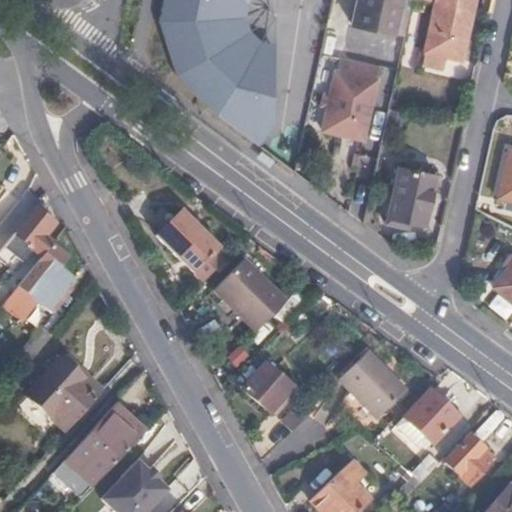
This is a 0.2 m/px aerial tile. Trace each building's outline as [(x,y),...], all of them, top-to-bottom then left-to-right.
[(164,0),(161,20),(176,74),(215,114),(224,121),(257,145),(271,130),(272,108),(235,81),(257,52),(247,46),(241,38),(234,20),(235,10),(238,0),(164,0)] [(356,0),(351,23),(405,37),(412,0),(356,0)] [(435,0),(435,2),(471,11),(473,0),(435,0)] [(471,11),(435,2),(425,51),(459,59),(471,11)] [(257,52),(235,81),(272,108),(275,50),(257,52)] [(341,59),(338,73),(377,82),(380,69),(341,59)] [(363,141),(377,82),(338,73),(334,72),(320,131),(363,141)] [(511,211),(511,151),(506,150),(495,201),(502,204),(501,208),(511,211)] [(423,225),(435,176),(399,167),(388,217),(423,225)] [(50,244),(54,239),(46,231),(53,223),(37,208),(15,235),(40,257),(50,244)] [(201,280),(225,258),(216,249),(218,247),(192,220),(188,224),(177,214),(157,234),(168,244),(166,245),(201,280)] [(65,256),(50,244),(40,257),(0,307),(18,322),(35,303),(36,301),(32,296),(55,268),(65,256)] [(250,333),(283,301),(242,259),(211,289),(250,333)] [(511,263),(493,289),(511,303),(511,263)] [(71,281),(55,268),(32,296),(36,301),(35,303),(46,312),(71,281)] [(28,364),(50,337),(41,329),(18,356),(28,364)] [(376,419),(406,391),(368,351),(338,380),(376,419)] [(268,412),(291,387),(264,364),(242,389),(268,412)] [(54,441),(91,400),(75,387),(73,389),(48,368),(15,407),(54,441)] [(429,440),(455,415),(429,390),(405,416),(429,440)] [(313,407),(302,397),(279,420),(289,432),(313,407)] [(113,404),(62,461),(89,486),(142,430),(113,404)] [(429,440),(405,416),(396,425),(421,449),(429,440)] [(467,483),(492,457),(467,434),(441,458),(467,483)] [(350,459),(340,468),(355,484),(365,475),(350,459)] [(146,471),(135,460),(98,498),(112,511),(145,511),(166,490),(155,480),(158,477),(149,468),(146,471)] [(89,486),(62,461),(51,473),(78,497),(89,486)] [(401,499),(417,481),(399,464),(393,470),(405,481),(394,492),(401,499)] [(321,511),(354,511),(369,498),(355,484),(340,468),(308,498),(321,511)] [(511,511),(511,489),(508,485),(481,511),(511,511)] [(451,511),(441,501),(430,511),(451,511)]
